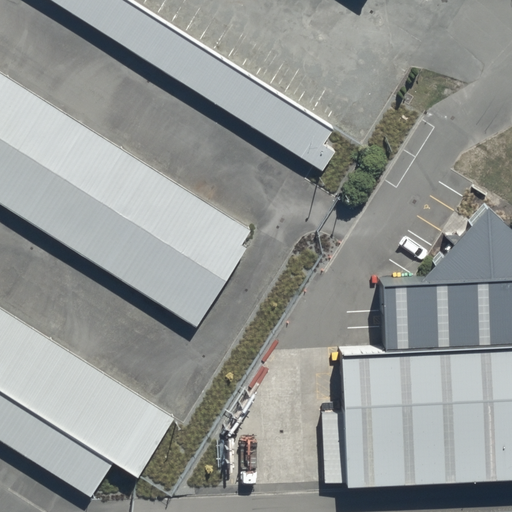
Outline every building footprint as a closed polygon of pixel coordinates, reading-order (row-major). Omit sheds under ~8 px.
[(0,0),(0,386),(109,455),(132,469),(170,412),(0,304),(0,0),(55,0),(317,164),(329,145),(319,138),(329,122),(134,0),(0,0)] [(0,201),(192,322),(243,241),(238,238),(247,224),(0,68),(0,201)] [(511,285),(389,288),(390,355),(511,352),(511,285)] [(511,352),(390,355),(342,358),(343,497),(511,491),(511,352)] [(0,511),(0,436),(86,490),(109,455),(0,386),(0,511)]
